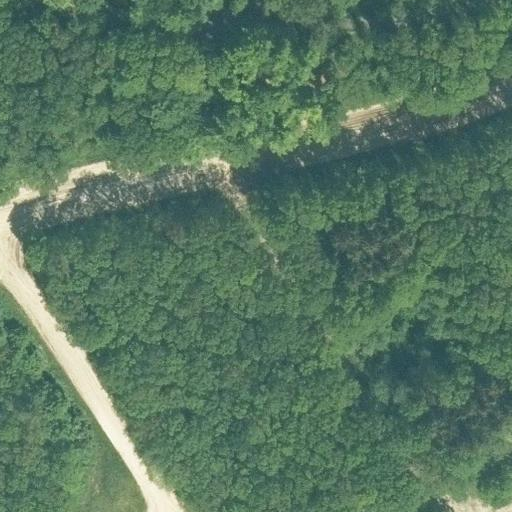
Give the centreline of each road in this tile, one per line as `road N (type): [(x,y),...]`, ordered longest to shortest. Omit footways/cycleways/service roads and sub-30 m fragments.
road 1 (track): [(0,211),(338,135),(511,82)]
road 2 (track): [(233,183),(379,428),(433,492)]
road 3 (track): [(175,511),(0,249)]
road 4 (track): [(325,511),(433,492),(511,439)]
